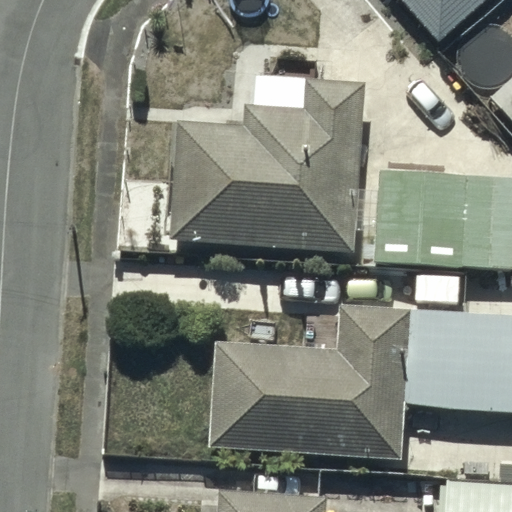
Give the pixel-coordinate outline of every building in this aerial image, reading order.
[(394,0),(434,45),(485,0),(394,0)] [(174,128),(167,245),(348,256),(350,236),(375,237),(373,267),(509,275),(510,272),(511,271),(511,182),(376,174),(374,196),(353,195),(359,90),(250,83),(249,111),(240,111),(239,132),(174,128)] [(511,323),(336,314),(334,354),(211,347),(205,452),(396,462),(398,412),(511,418),(511,323)] [(511,511),(511,489),(441,486),(439,511),(511,511)] [(216,511),(321,511),(322,505),(217,500),(216,511)]
